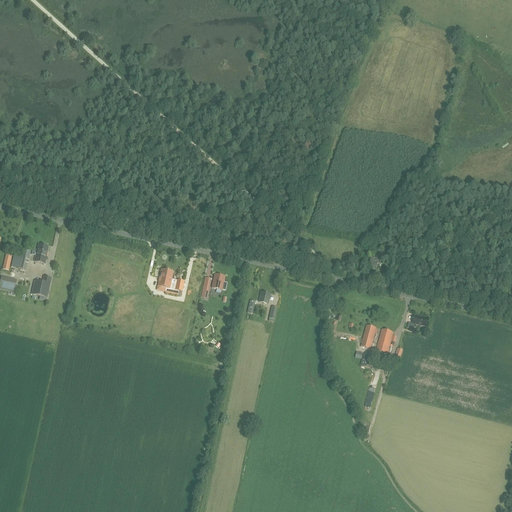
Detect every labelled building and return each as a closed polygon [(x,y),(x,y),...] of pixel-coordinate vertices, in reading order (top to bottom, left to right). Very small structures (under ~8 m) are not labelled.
[(36,255),(34,262),(45,264),(46,257),(48,247),(39,245),(38,250),(37,250),(36,255)] [(11,267),(26,270),(30,252),(22,250),(21,254),(23,254),(22,257),(14,255),(11,267)] [(9,271),(12,255),(6,254),(2,270),(9,271)] [(385,256),(381,255),(377,255),(376,258),(371,257),(368,268),(376,270),(377,263),(383,265),(385,256)] [(173,272),(167,271),(167,269),(163,268),(163,270),(161,270),(158,286),(166,288),(165,291),(178,294),(179,291),(182,291),(184,281),(177,280),(172,279),(173,277),(174,277),(174,274),(173,274),(173,272)] [(212,288),(222,290),(225,291),(227,283),(224,283),(225,277),(215,275),(212,288)] [(2,277),(0,284),(0,288),(13,292),(15,280),(2,277)] [(35,281),(32,294),(46,298),(51,278),(44,277),(43,283),(35,281)] [(204,283),(202,294),(201,298),(206,299),(206,295),(209,284),(210,279),(205,278),(204,283)] [(270,294),(261,292),(259,302),(268,304),(270,294)] [(250,300),(247,314),(252,315),(255,302),(250,300)] [(277,308),(272,307),(269,322),(274,323),(277,308)] [(426,327),(428,319),(414,316),(413,324),(409,323),(408,328),(414,329),(415,324),(426,327)] [(366,326),(361,347),(371,350),(377,328),(366,326)] [(393,333),(382,330),(376,351),(388,354),(393,336),(393,333)] [(374,357),(363,354),(360,366),(371,369),(374,357)]
